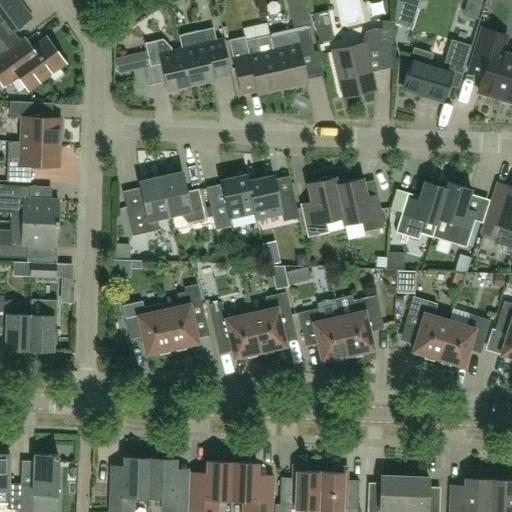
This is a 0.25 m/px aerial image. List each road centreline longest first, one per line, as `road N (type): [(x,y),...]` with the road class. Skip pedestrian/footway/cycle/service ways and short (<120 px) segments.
road 1 (tertiary): [(511,420),(87,405)]
road 2 (residential): [(511,146),(93,130)]
road 3 (residential): [(93,130),(87,405)]
road 4 (residential): [(61,0),(92,45),(93,130)]
